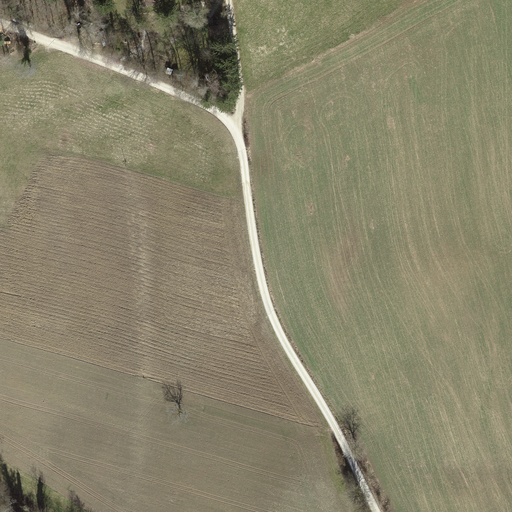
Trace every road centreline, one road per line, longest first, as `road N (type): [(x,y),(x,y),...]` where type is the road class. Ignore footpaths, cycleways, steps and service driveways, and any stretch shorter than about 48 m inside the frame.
road 1 (track): [(376,511),(274,322),(233,125),(206,105),(0,21)]
road 2 (track): [(233,125),(241,101),(229,0)]
